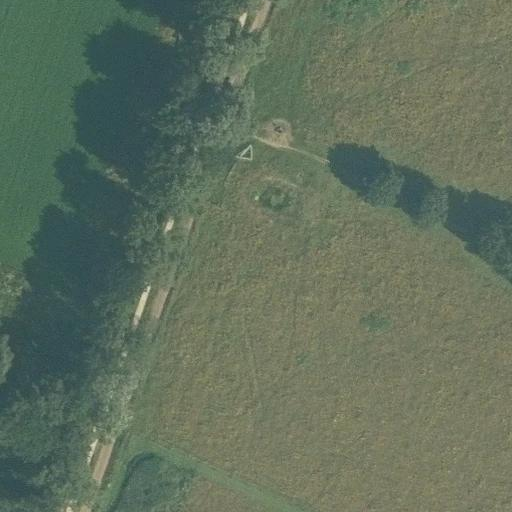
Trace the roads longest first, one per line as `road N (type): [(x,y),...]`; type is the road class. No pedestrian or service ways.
road 1 (track): [(201,0),(73,366),(73,423)]
road 2 (track): [(221,121),(110,436)]
road 3 (track): [(263,0),(221,121)]
